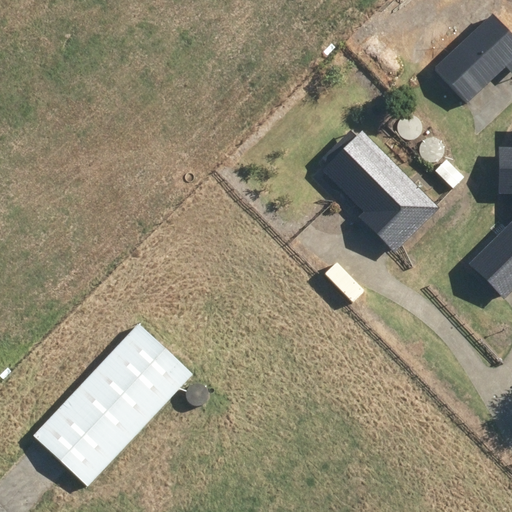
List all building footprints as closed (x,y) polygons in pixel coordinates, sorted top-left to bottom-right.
[(394,0),(393,1),(403,13),(416,0),(394,0)] [(489,21),(432,73),(447,92),(464,110),(503,73),(511,81),(511,80),(511,46),(504,38),(489,21)] [(367,217),(361,223),(395,257),(441,213),(365,136),(359,141),(353,135),(324,163),(330,169),(324,174),(367,217)] [(511,230),(473,268),(506,303),(511,297),(511,153),(503,154),(502,197),(511,197),(511,230)] [(447,163),(436,175),(454,192),(465,181),(447,163)] [(140,324),(34,436),(88,487),(194,375),(140,324)] [(216,395),(197,379),(176,404),(195,420),(216,395)]
